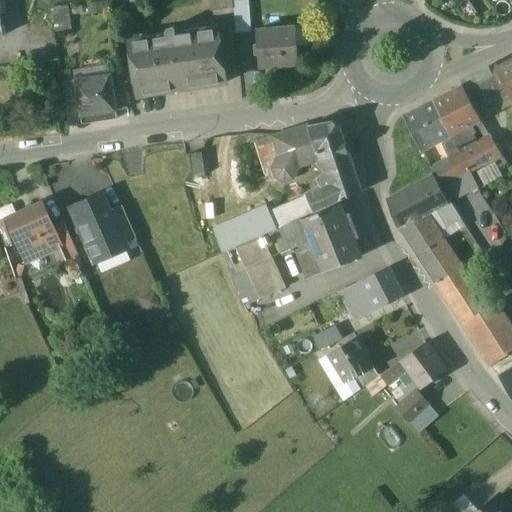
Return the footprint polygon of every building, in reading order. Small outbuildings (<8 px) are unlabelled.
[(233,8),(232,0),(208,0),(209,9),(233,8)] [(248,6),(233,7),(235,34),(250,33),(248,6)] [(295,28),(255,31),(257,68),(297,65),(295,28)] [(216,29),(174,36),(173,29),(167,30),(165,34),(166,37),(128,43),(136,97),(225,83),(216,29)] [(511,59),(497,68),(510,94),(511,98),(511,97),(511,59)] [(494,65),(461,83),(462,86),(475,111),(510,94),(497,68),(494,65)] [(121,74),(110,76),(115,112),(127,110),(121,74)] [(110,76),(73,81),(78,117),(79,117),(80,125),(115,120),(113,112),(115,112),(110,76)] [(462,86),(433,102),(450,135),(457,131),(479,120),(475,111),(462,86)] [(450,135),(433,102),(404,117),(421,150),(440,140),(450,135)] [(321,161),(323,168),(350,159),(340,127),(331,122),(308,126),(307,128),(314,151),(316,151),(317,155),(319,155),(321,161)] [(307,128),(272,138),(272,139),(278,159),(275,160),(270,169),(273,177),(283,182),(292,179),(296,172),(295,169),(306,166),(321,161),(319,155),(317,155),(316,151),(314,151),(307,128)] [(464,137),(460,136),(457,131),(450,135),(458,150),(468,145),(464,137)] [(458,150),(450,135),(440,140),(441,146),(448,158),(457,177),(458,176),(469,171),(458,150)] [(490,138),(472,147),(468,145),(458,150),(469,171),(500,155),(490,138)] [(266,179),(276,185),(277,189),(310,179),(306,166),(295,169),(296,172),(292,179),(283,182),(273,177),(270,169),(275,160),(278,159),(272,139),(254,145),(266,179)] [(204,177),(199,154),(188,156),(192,179),(204,177)] [(448,158),(430,167),(440,186),(457,177),(448,158)] [(360,192),(350,159),(323,168),(325,174),(321,178),(318,180),(320,187),(315,189),(316,190),(308,194),(307,199),(314,213),(360,192)] [(469,171),(458,176),(465,189),(475,183),(469,171)] [(447,204),(432,177),(387,200),(387,199),(385,200),(397,230),(399,229),(416,255),(442,239),(438,233),(460,221),(449,203),(447,204)] [(101,195),(71,209),(95,263),(124,250),(121,244),(116,233),(118,232),(109,212),(101,195)] [(307,199),(269,216),(275,230),(314,213),(307,199)] [(42,203),(7,219),(24,257),(32,253),(41,256),(60,248),(61,247),(52,227),(42,203)] [(121,206),(109,212),(118,232),(116,233),(121,244),(135,238),(121,206)] [(338,206),(284,228),(292,247),(310,240),(323,272),(359,258),(338,206)] [(265,207),(213,230),(222,254),(228,251),(270,233),(275,230),(269,216),(265,207)] [(63,223),(52,227),(61,247),(60,248),(66,261),(78,255),(63,223)] [(270,233),(228,251),(237,272),(246,268),(260,299),(283,288),(266,250),(276,245),(270,233)] [(461,267),(442,239),(416,255),(434,284),(461,267)] [(511,326),(495,302),(487,307),(461,267),(434,284),(435,284),(489,367),(511,351),(511,326)] [(388,268),(347,288),(362,318),(403,297),(388,268)] [(362,318),(347,288),(339,292),(355,322),(362,318)] [(334,327),(313,338),(319,350),(341,340),(334,327)] [(356,337),(328,355),(346,383),(352,379),(372,367),(363,353),(365,352),(356,337)] [(425,344),(400,361),(407,371),(421,389),(445,371),(425,344)] [(400,361),(381,375),(387,385),(407,371),(400,361)] [(372,367),(352,379),(360,391),(379,377),(372,367)] [(511,372),(502,378),(511,394),(511,372)] [(416,391),(396,408),(407,421),(427,404),(416,391)] [(427,404),(407,421),(418,433),(438,416),(427,404)] [(480,511),(511,511),(499,496),(480,511)]
